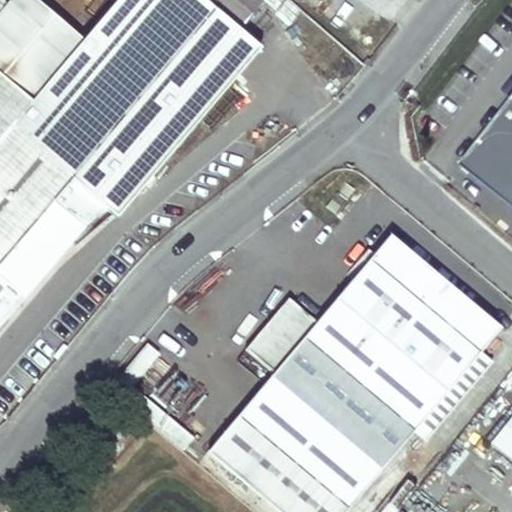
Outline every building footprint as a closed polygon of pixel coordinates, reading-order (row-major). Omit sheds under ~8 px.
[(31,0),(16,0),(0,18),(0,122),(71,184),(102,210),(115,218),(259,45),(246,35),(202,0),(112,0),(78,39),(31,0)] [(202,0),(246,35),(267,9),(255,0),(202,0)] [(511,109),(465,170),(511,206),(511,109)] [(71,184),(0,122),(0,327),(1,328),(102,210),(71,184)] [(499,335),(388,243),(304,347),(414,438),(415,439),(429,449),(493,371),(480,359),(499,335)] [(261,371),(285,341),(263,323),(239,353),(261,371)] [(278,511),(353,511),(415,439),(414,438),(304,347),(210,455),(278,511)] [(511,411),(486,444),(511,464),(511,411)] [(67,471),(48,494),(56,502),(76,478),(67,471)]
